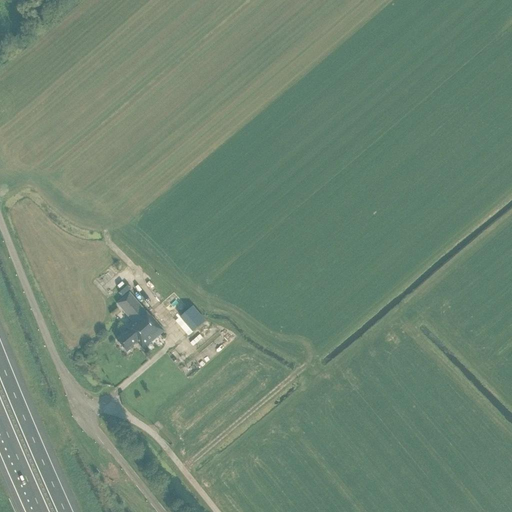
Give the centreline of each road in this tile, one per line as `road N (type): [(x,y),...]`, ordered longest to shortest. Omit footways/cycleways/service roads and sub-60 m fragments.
road 1 (motorway): [(65,511),(0,358)]
road 2 (unclassified): [(163,511),(70,386)]
